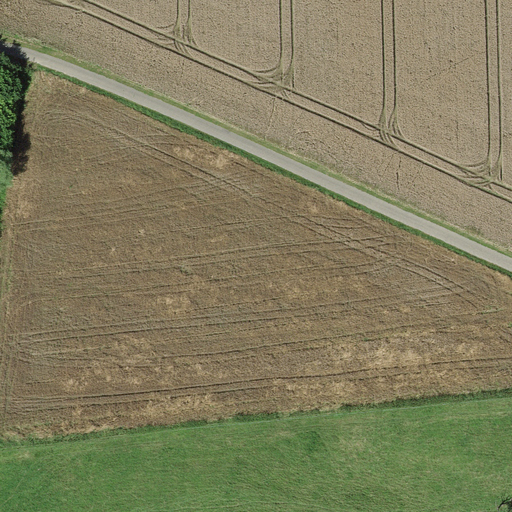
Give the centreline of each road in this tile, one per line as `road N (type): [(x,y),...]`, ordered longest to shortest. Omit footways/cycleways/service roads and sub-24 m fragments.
road 1 (track): [(511,266),(104,82),(0,44)]
road 2 (track): [(0,450),(511,404)]
